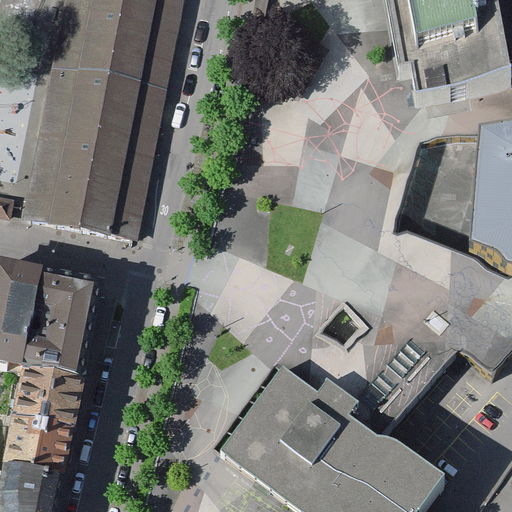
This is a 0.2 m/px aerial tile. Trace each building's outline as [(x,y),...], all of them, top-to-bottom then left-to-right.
[(184,0),(69,0),(26,222),(139,244),(184,0)] [(383,0),(403,110),(507,92),(490,0),(383,0)] [(471,259),(511,274),(511,132),(480,138),(471,259)] [(15,205),(0,201),(0,218),(12,221),(15,205)] [(0,351),(28,358),(95,369),(116,268),(0,244),(0,246),(0,351)] [(95,369),(28,358),(21,409),(87,416),(95,369)] [(220,457),(292,511),(434,511),(446,497),(349,423),(361,408),(331,385),(320,399),(284,373),(220,457)] [(21,409),(14,457),(77,465),(87,416),(21,409)] [(66,511),(77,465),(14,457),(6,483),(8,511),(66,511)]
